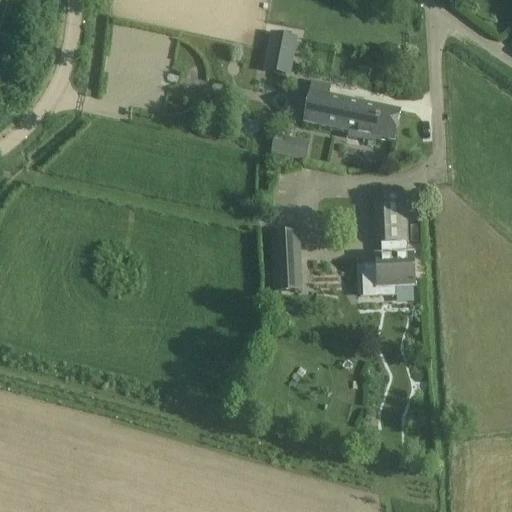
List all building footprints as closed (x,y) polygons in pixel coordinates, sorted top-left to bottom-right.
[(264,72),(289,78),(297,40),(272,35),(264,72)] [(349,134),(348,139),(357,141),(358,136),(394,144),(400,113),(328,99),(331,88),(312,84),(303,125),(349,134)] [(283,146),(282,159),(294,160),(296,148),(283,146)] [(378,274),(358,274),(358,279),(363,279),(364,294),(380,293),(379,289),(394,289),(414,288),(413,259),(408,259),(405,196),(380,197),(380,217),(382,260),(377,261),(378,274)] [(304,272),(301,215),(267,216),(269,274),(304,272)]
